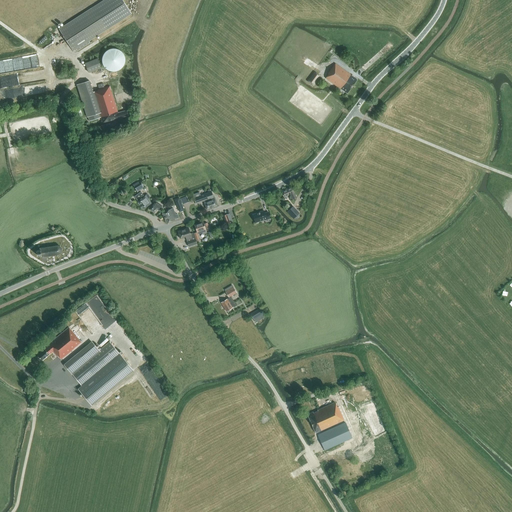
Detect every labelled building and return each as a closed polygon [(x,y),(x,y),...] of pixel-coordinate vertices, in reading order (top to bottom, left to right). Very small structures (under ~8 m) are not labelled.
[(103,0),(93,7),(59,29),(74,53),(90,43),(89,41),(107,29),(120,21),(131,14),(122,0),(103,0)] [(107,69),(108,70),(110,71),(112,71),(113,71),(116,71),(119,70),(122,67),(123,65),(124,62),(125,59),(124,56),(123,54),(122,52),(120,51),(118,49),(116,49),(113,48),(111,49),(106,51),(104,53),(103,56),(102,58),(102,61),(102,63),(103,65),(105,67),(107,69)] [(88,73),(101,67),(98,58),(85,63),(88,73)] [(356,80),(357,79),(335,63),(328,74),(325,78),(339,88),(340,88),(347,93),(357,80),(356,80)] [(314,71),(309,78),(307,81),(313,86),(321,76),(314,71)] [(109,86),(104,88),(103,83),(98,85),(99,89),(97,90),(98,91),(93,92),(89,80),(78,84),(89,121),(101,117),(102,123),(128,115),(127,110),(118,113),(109,86)] [(40,87),(28,87),(28,95),(40,94),(40,87)] [(140,182),(133,186),(134,186),(137,192),(145,187),(142,182),(141,182),(140,182)] [(282,191),(285,197),(290,195),(292,199),(296,197),(291,187),(282,191)] [(144,208),(151,203),(148,199),(150,198),(150,197),(148,194),(147,194),(144,196),(141,191),(134,196),(138,201),(137,201),(142,208),(144,208)] [(211,191),(200,195),(194,197),(196,203),(203,201),(206,209),(217,206),(214,197),(213,197),(211,191)] [(149,210),(154,213),(157,209),(160,211),(163,207),(155,202),(149,210)] [(299,213),(293,206),(287,212),(293,219),(299,213)] [(167,223),(175,220),(173,216),(176,215),(173,208),(171,209),(170,209),(162,213),(167,223)] [(265,220),(270,218),(268,212),(265,213),(264,211),(252,215),(255,222),(265,219),(265,220)] [(203,222),(195,225),(197,232),(205,229),(206,231),(209,230),(207,223),(204,224),(203,222)] [(190,233),(188,227),(177,231),(180,238),(185,237),(186,240),(189,247),(197,244),(194,237),(193,233),(190,233)] [(59,246),(58,246),(45,247),(44,247),(44,248),(39,248),(40,250),(36,251),(37,255),(40,254),(41,257),(58,254),(59,254),(60,254),(60,253),(61,253),(61,252),(61,251),(62,251),(62,250),(62,249),(61,249),(61,248),(60,247),(60,246),(59,246)] [(233,287),(225,292),(228,296),(229,297),(237,293),(233,287)] [(227,299),(221,302),(226,311),(233,307),(232,307),(236,305),(231,297),(229,298),(229,297),(228,296),(227,297),(227,299)] [(254,320),(264,314),(261,308),(250,314),(254,320)] [(60,359),(81,342),(69,327),(48,344),(49,345),(37,355),(42,360),(53,351),(57,356),(57,355),(60,359)] [(110,342),(99,350),(92,342),(64,365),(82,386),(81,386),(78,389),(91,405),(133,370),(120,354),(110,342)] [(169,394),(155,371),(148,375),(161,398),(169,394)] [(22,390),(30,393),(32,388),(25,385),(22,390)] [(359,398),(350,401),(365,443),(368,441),(374,455),(379,453),(367,421),(370,420),(363,403),(369,401),(367,396),(359,399),(359,398)] [(352,438),(345,422),(327,430),(326,428),(344,420),(338,407),(337,407),(335,402),(317,410),(318,411),(313,413),(313,412),(307,414),(315,433),(316,432),(325,450),(352,438)] [(370,466),(360,441),(357,442),(355,438),(351,440),(362,466),(366,465),(367,467),(370,466)]
